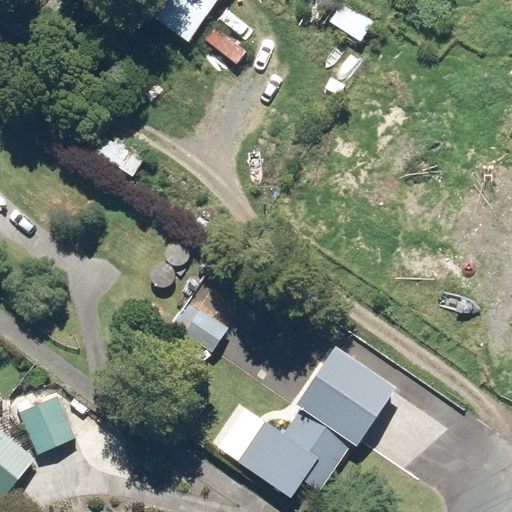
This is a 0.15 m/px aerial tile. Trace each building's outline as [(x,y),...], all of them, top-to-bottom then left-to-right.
[(0,0),(0,18),(38,48),(72,5),(65,0),(0,0)] [(132,0),(198,44),(228,0),(132,0)] [(341,0),(328,20),(372,48),(385,28),(341,0)] [(221,25),(210,38),(241,66),(252,53),(221,25)] [(172,76),(110,44),(102,58),(165,90),(172,76)] [(111,135),(98,154),(137,180),(150,162),(111,135)] [(200,252),(178,237),(150,279),(173,294),(200,252)] [(251,408),(223,446),(294,498),(307,481),(319,490),(354,442),(358,444),(400,387),(342,344),(299,403),(305,408),(286,434),(251,408)] [(81,440),(61,397),(36,408),(33,400),(20,406),(43,457),(81,440)] [(41,461),(0,427),(0,496),(8,502),(41,461)]
